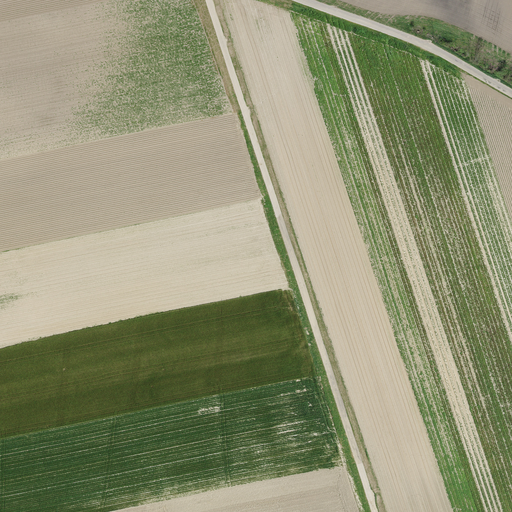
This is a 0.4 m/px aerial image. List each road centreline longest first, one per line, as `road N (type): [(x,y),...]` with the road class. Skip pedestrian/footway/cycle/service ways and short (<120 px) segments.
road 1 (track): [(279,216),(374,511)]
road 2 (unclassified): [(305,0),(424,44),(511,94)]
road 3 (unclassified): [(211,0),(279,216)]
